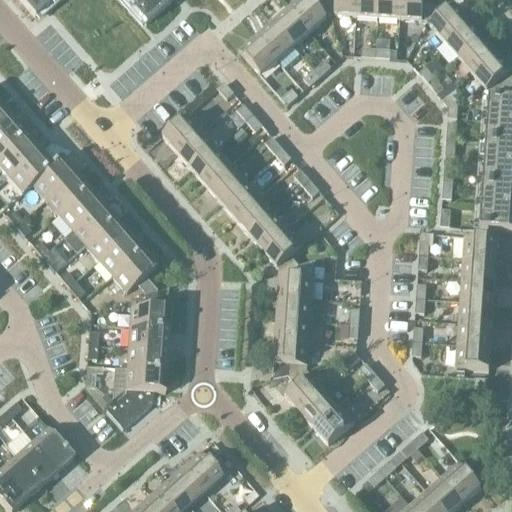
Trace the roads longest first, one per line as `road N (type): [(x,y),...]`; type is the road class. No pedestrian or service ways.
road 1 (residential): [(295,495),(410,394),(375,348),(378,242)]
road 2 (residential): [(203,394),(206,258),(104,132)]
road 3 (residential): [(306,151),(208,44),(104,132)]
road 4 (residential): [(306,151),(366,103),(389,104),(406,133),(401,212),(378,242)]
road 5 (residential): [(107,473),(42,393),(0,297)]
road 6 (residential): [(104,132),(0,20)]
road 7 (residential): [(295,495),(203,394)]
road 8 (residential): [(107,473),(203,394)]
